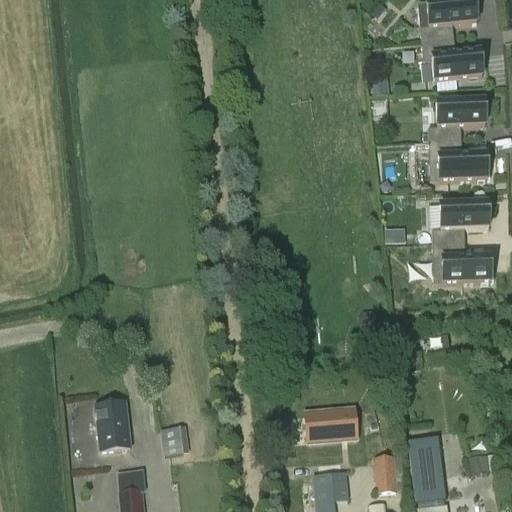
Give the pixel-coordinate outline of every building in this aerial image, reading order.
[(473,2),(416,8),(420,48),(447,45),(445,31),(475,28),(473,2)] [(447,45),(420,48),(422,68),(431,67),(433,87),(481,82),(478,56),(448,59),(447,45)] [(427,133),(427,147),(454,146),(454,132),(484,131),(484,118),(487,118),(487,108),(483,108),(483,105),(435,107),(436,132),(427,133)] [(454,146),(427,147),(429,187),(486,185),(486,183),(489,183),(489,172),(485,172),(485,159),(455,160),(454,146)] [(430,235),(431,249),(458,248),(457,235),(487,233),(487,207),(439,209),(439,235),(430,235)] [(458,248),(431,249),(432,289),(489,287),(489,285),(492,285),(492,274),(489,274),(488,261),(458,262),(458,248)] [(125,406),(93,410),(99,457),(130,453),(125,406)] [(353,415),(304,419),(307,447),(355,443),(353,415)] [(184,431),(160,435),(163,461),(188,458),(184,431)] [(437,441),(408,445),(415,507),(445,504),(437,441)] [(487,461),(469,463),(471,478),(489,476),(487,461)] [(393,462),(372,463),(375,499),(396,497),(396,494),(393,462)] [(142,476),(116,478),(118,498),(117,498),(118,511),(143,511),(142,496),(144,496),(142,476)] [(346,477),(312,480),(315,511),(333,511),(333,506),(348,505),(346,477)]
